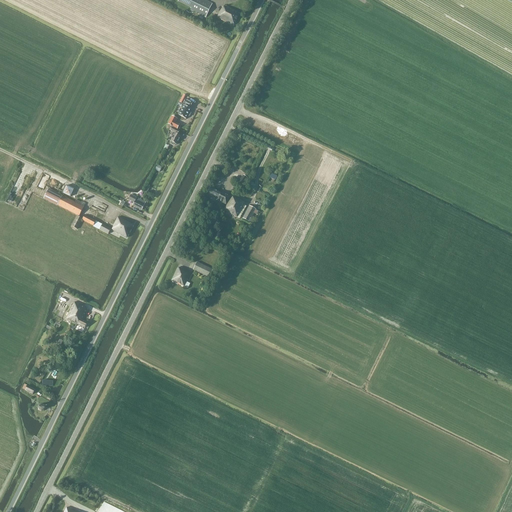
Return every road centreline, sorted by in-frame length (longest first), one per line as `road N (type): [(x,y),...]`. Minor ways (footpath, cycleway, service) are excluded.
road 1 (tertiary): [(36,511),(291,0)]
road 2 (unclassified): [(8,511),(222,78)]
road 3 (unknown): [(210,103),(5,0)]
